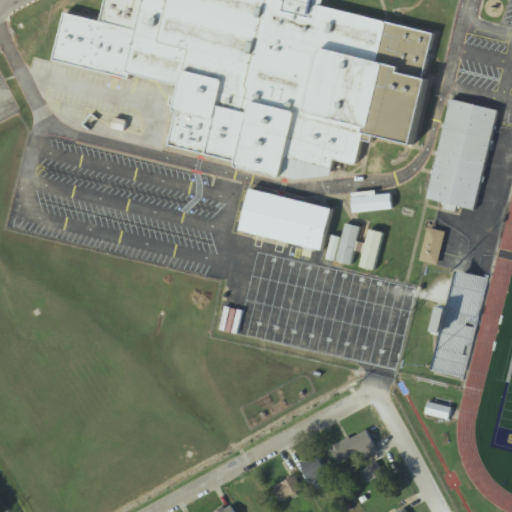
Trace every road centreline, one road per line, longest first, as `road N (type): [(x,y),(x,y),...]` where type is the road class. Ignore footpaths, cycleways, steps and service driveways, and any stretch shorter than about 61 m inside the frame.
road 1 (residential): [(157,511),(360,400)]
road 2 (residential): [(415,511),(360,400)]
